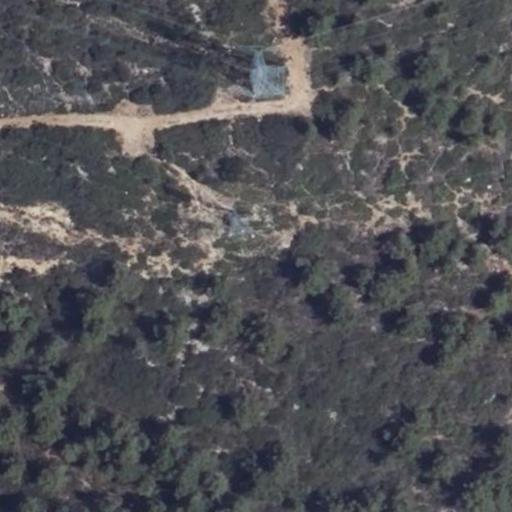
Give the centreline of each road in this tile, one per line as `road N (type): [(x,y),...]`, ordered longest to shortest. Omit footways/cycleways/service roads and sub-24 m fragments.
road 1 (track): [(0,122),(320,107)]
road 2 (track): [(6,241),(196,251),(219,220)]
road 3 (track): [(111,118),(219,220)]
